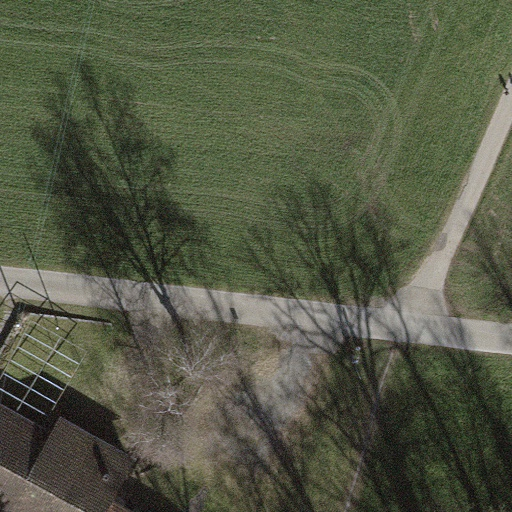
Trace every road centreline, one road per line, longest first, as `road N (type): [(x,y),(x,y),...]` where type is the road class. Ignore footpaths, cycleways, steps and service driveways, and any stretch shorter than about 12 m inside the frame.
road 1 (track): [(0,280),(402,325)]
road 2 (track): [(511,104),(402,325)]
road 3 (track): [(402,325),(345,511)]
